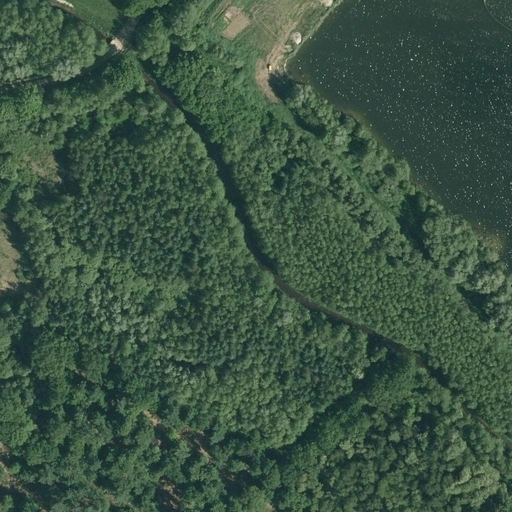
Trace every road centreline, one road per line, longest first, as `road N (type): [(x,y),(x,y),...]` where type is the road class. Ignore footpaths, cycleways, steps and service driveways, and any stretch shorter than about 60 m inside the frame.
road 1 (track): [(511,339),(286,106),(264,64),(280,0)]
road 2 (track): [(0,90),(95,65),(113,49)]
